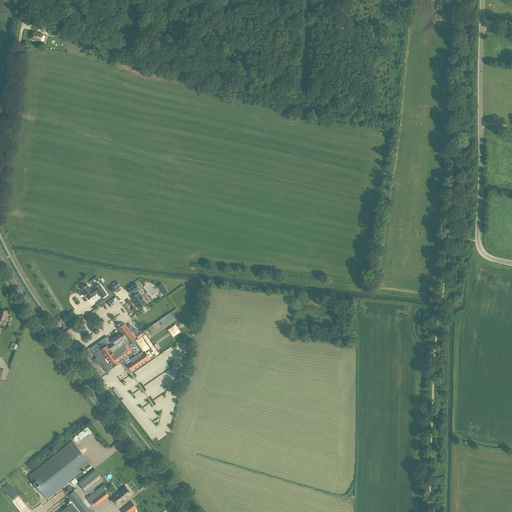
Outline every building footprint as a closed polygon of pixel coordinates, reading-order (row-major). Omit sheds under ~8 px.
[(41,43),(44,34),(33,31),(31,40),(41,43)] [(90,287),(97,282),(93,277),(86,282),(90,287)] [(140,308),(146,303),(144,299),(142,295),(141,296),(138,292),(137,293),(135,290),(139,287),(136,283),(127,289),(130,294),(131,293),(133,296),(132,297),(140,308)] [(162,283),(158,286),(164,295),(168,292),(162,283)] [(99,284),(94,287),(94,288),(90,290),(86,285),(80,289),(88,300),(94,295),(97,292),(101,298),(106,294),(99,284)] [(169,313),(159,320),(162,325),(173,318),(169,313)] [(107,337),(90,348),(94,354),(97,358),(94,360),(97,364),(100,363),(100,362),(101,362),(100,362),(101,361),(101,362),(102,362),(107,369),(107,370),(108,370),(108,371),(108,370),(112,367),(113,367),(113,368),(120,363),(120,362),(121,361),(123,364),(126,362),(128,364),(127,364),(132,372),(150,359),(145,351),(144,352),(136,340),(134,336),(137,334),(138,333),(135,329),(134,330),(130,324),(127,326),(125,324),(118,328),(121,333),(109,341),(107,337)] [(28,476),(47,499),(91,464),(72,441),(28,476)] [(94,490),(93,488),(103,480),(95,470),(79,483),(87,493),(89,491),(90,493),(94,490)] [(86,498),(93,506),(96,504),(97,506),(109,496),(102,486),(86,498)] [(118,506),(133,494),(126,486),(112,497),(118,506)] [(68,496),(81,511),(88,511),(90,511),(74,491),(68,496)] [(131,511),(137,507),(132,501),(121,510),(122,511),(131,511)]
